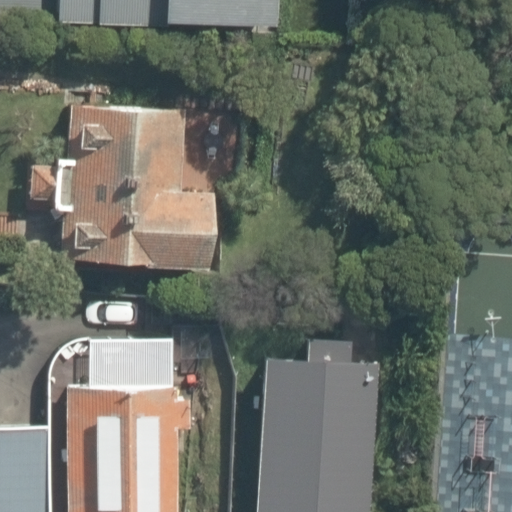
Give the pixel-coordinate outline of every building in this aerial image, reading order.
[(29,0),(29,8),(260,14),(260,0),(29,0)] [(166,163),(172,49),(53,43),(48,134),(23,133),(20,195),(45,196),(42,253),(173,260),(178,164),(166,163)] [(360,511),(367,318),(235,313),(227,511),(360,511)] [(92,384),(61,383),(56,480),(87,482),(92,384)] [(132,390),(108,390),(107,505),(131,505),(132,390)]
